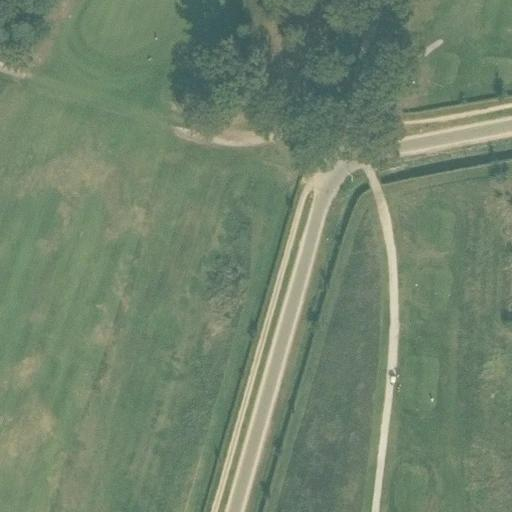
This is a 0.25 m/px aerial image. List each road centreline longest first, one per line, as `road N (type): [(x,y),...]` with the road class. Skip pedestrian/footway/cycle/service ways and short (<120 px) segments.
road 1 (unclassified): [(231,511),(322,197),(336,175),(361,156),(511,127)]
road 2 (track): [(370,0),(345,115),(353,131)]
